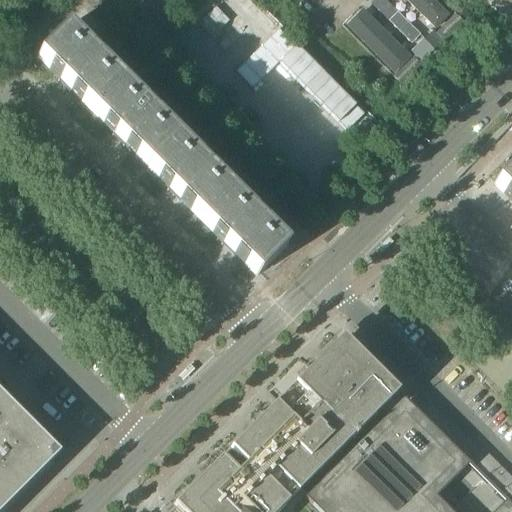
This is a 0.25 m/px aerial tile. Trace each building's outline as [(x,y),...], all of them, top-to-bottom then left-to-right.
[(404,0),(434,29),(446,16),(429,0),(404,0)] [(347,27),(393,73),(407,59),(362,13),(347,27)] [(419,36),(396,14),(388,22),(410,45),(419,36)] [(435,35),(442,42),(443,43),(462,23),(455,16),(435,35)] [(37,57),(92,112),(120,84),(65,29),(37,57)] [(411,59),(392,78),(400,85),(419,66),(418,66),(433,51),(424,42),(409,57),(411,59)] [(92,112),(147,167),(175,139),(120,84),(92,112)] [(147,167),(201,221),(229,193),(175,139),(147,167)] [(511,165),(494,184),(511,202),(511,165)] [(229,193),(201,221),(256,276),(284,248),(229,193)] [(177,511),(278,511),(378,412),(397,394),(341,338),(172,507),(177,511)] [(397,394),(378,412),(384,418),(304,498),(317,511),(503,511),(506,509),(503,506),(504,504),(503,504),(494,511),(448,511),(435,498),(468,465),(397,394)] [(40,437),(20,417),(20,416),(19,416),(12,408),(10,406),(0,396),(0,424),(4,428),(5,430),(0,434),(0,511),(6,511),(46,472),(54,464),(51,462),(58,455),(57,454),(47,444),(40,451),(33,444),(40,437)] [(511,511),(511,508),(505,502),(503,504),(504,504),(503,506),(506,509),(503,511),(511,511)]
